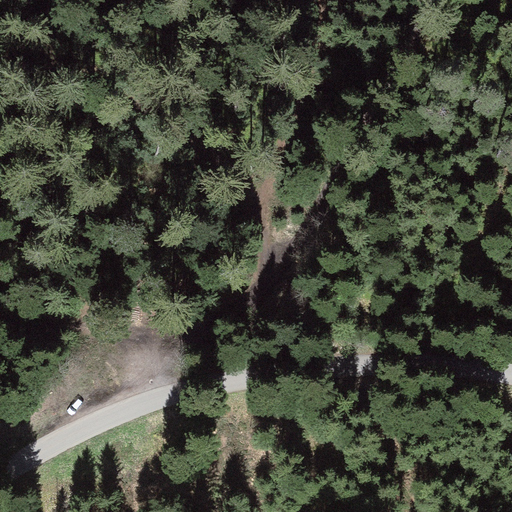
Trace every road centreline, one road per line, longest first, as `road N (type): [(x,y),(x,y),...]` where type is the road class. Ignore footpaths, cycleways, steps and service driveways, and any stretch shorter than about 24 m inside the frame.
road 1 (track): [(418,0),(214,308),(134,353),(95,420)]
road 2 (unclassified): [(0,479),(95,420),(270,374),(338,367),(511,371)]
road 3 (track): [(320,150),(185,83),(0,34)]
road 4 (track): [(0,298),(134,353)]
